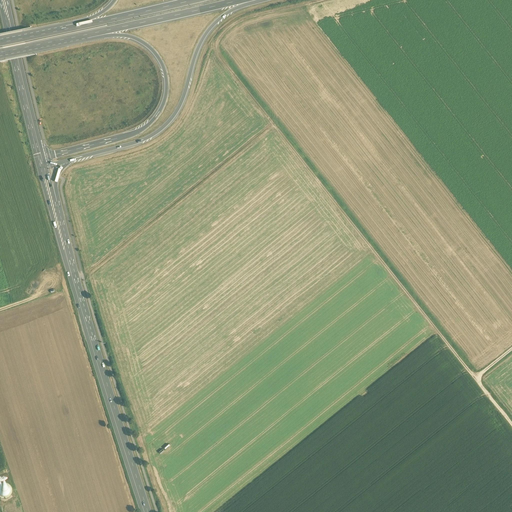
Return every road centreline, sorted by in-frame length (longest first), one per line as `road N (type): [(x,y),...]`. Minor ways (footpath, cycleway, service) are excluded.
road 1 (track): [(511,426),(272,124)]
road 2 (primary): [(146,511),(54,209)]
road 3 (trunk): [(76,38),(115,35),(145,44),(162,65),(166,94),(141,130),(39,159)]
road 4 (track): [(272,124),(75,282)]
road 5 (motorway): [(74,159),(141,141),(164,126),(206,32),(244,0)]
road 6 (track): [(63,288),(134,511)]
road 7 (motorway): [(76,38),(243,0)]
road 8 (primary): [(39,159),(2,0)]
road 9 (trunk): [(194,0),(62,30)]
